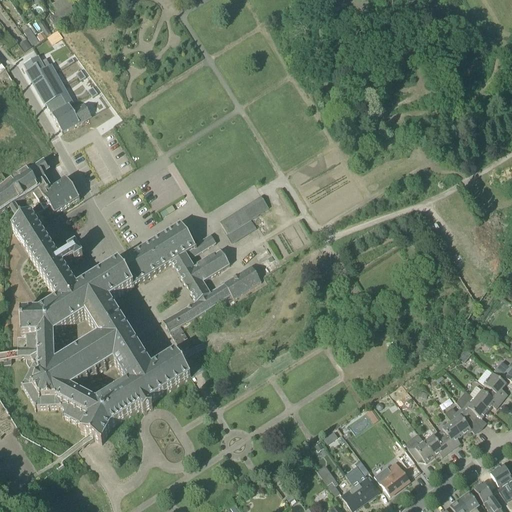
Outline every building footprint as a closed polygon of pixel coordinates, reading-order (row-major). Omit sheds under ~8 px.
[(69,21),(77,17),(72,7),(74,6),(71,0),(64,0),(53,7),(57,15),(63,26),(69,22),(69,21)] [(100,1),(99,0),(80,0),(87,10),(100,1)] [(56,29),(63,26),(57,15),(50,19),(56,29)] [(43,34),(47,39),(52,36),(43,22),(38,25),(43,34)] [(18,29),(24,37),(31,32),(25,24),(18,29)] [(4,45),(3,44),(11,38),(8,34),(0,39),(0,43),(2,47),(4,45)] [(47,39),(43,34),(37,38),(40,43),(47,39)] [(9,51),(16,46),(11,38),(3,44),(9,51)] [(25,54),(32,49),(26,41),(20,46),(25,54)] [(40,59),(32,62),(23,67),(62,136),(80,125),(81,126),(92,120),(84,107),(73,113),(70,108),(74,106),(52,68),(46,71),(40,59)] [(34,366),(54,364),(55,338),(85,319),(97,339),(113,364),(126,386),(96,404),(70,390),(62,412),(67,416),(64,421),(82,431),(81,433),(96,441),(101,443),(109,428),(139,411),(142,416),(151,411),(148,405),(202,373),(187,349),(188,347),(177,329),(218,305),(221,310),(226,307),(228,310),(241,302),(239,298),(261,285),(251,269),(224,286),(225,288),(212,296),(204,284),(230,267),(221,252),(195,268),(190,260),(215,244),(211,238),(195,248),(181,227),(163,238),(134,255),(76,291),(64,271),(75,264),(76,265),(83,261),(76,250),(68,255),(69,257),(59,263),(31,218),(23,223),(14,207),(33,195),(37,201),(44,213),(48,210),(54,218),(71,207),(80,202),(67,182),(59,187),(52,192),(42,177),(48,174),(43,166),(0,193),(0,215),(9,210),(19,226),(12,230),(56,303),(37,314),(23,314),(22,339),(28,339),(28,358),(28,360),(32,360),(34,366)] [(233,247),(241,242),(234,232),(227,237),(233,247)] [(70,390),(113,364),(97,339),(54,364),(34,366),(22,385),(19,384),(19,387),(23,388),(35,410),(34,413),(36,415),(38,411),(62,412),(70,390)] [(455,356),(465,363),(471,356),(461,349),(455,356)] [(511,362),(508,368),(502,364),(494,374),(499,378),(500,376),(511,385),(511,362)] [(502,392),(506,386),(493,375),(487,371),(478,383),(484,387),(487,389),(503,402),(508,397),(502,392)] [(483,394),(482,393),(476,389),(470,397),(471,398),(475,401),(475,402),(489,413),(492,409),(496,412),(503,402),(487,389),(483,394)] [(471,398),(461,411),(482,432),(487,426),(482,422),(489,413),(475,402),(475,401),(471,398)] [(462,439),(471,432),(475,437),(482,432),(461,411),(456,415),(453,410),(445,416),(451,425),(462,439)] [(373,411),(367,415),(374,426),(380,421),(373,411)] [(438,436),(451,453),(460,446),(457,442),(462,439),(451,425),(442,432),(443,432),(438,436)] [(433,438),(424,445),(435,459),(439,456),(442,460),(451,453),(438,436),(434,439),(433,438)] [(424,445),(418,437),(404,447),(418,465),(422,461),(426,466),(435,459),(424,445)] [(324,451),(320,445),(314,449),(318,455),(324,451)] [(364,479),(369,475),(361,464),(356,468),(364,479)] [(409,484),(395,465),(387,471),(391,476),(379,485),(390,499),(409,484)] [(511,502),(511,490),(507,483),(511,480),(504,467),(490,476),(504,499),(508,505),(511,502)] [(335,499),(340,496),(335,489),(338,487),(326,469),(318,475),(328,489),(335,499)] [(367,482),(362,485),(359,479),(350,485),(354,491),(365,506),(377,497),(367,482)] [(501,511),(493,499),(484,486),(474,493),(484,507),(487,511),(501,511)] [(356,511),(365,506),(354,491),(342,500),(350,511),(356,511)] [(290,505),(295,501),(291,496),(286,500),(290,505)] [(479,509),(470,496),(460,503),(466,511),(476,511),(479,509)] [(466,511),(460,503),(450,510),(451,511),(466,511)]
